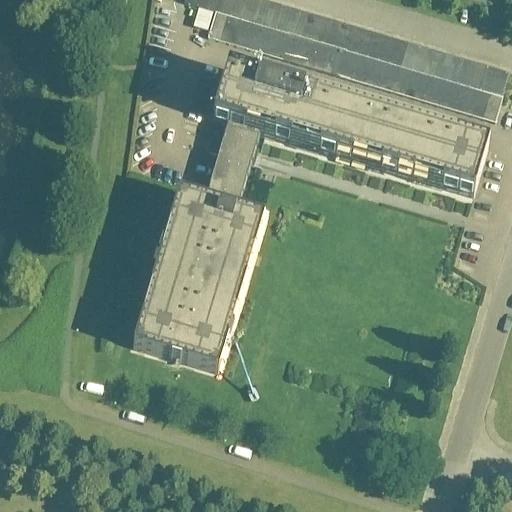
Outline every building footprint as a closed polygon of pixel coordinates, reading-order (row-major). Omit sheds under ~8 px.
[(210,0),(186,0),(184,6),(207,13),(210,0)] [(215,15),(218,16),(223,0),(210,0),(207,13),(215,15)] [(230,20),(235,0),(223,0),(218,16),(230,20)] [(241,23),(248,0),(235,0),(230,20),(241,23)] [(252,27),(260,2),(253,0),(248,0),(241,23),(252,27)] [(264,30),(271,5),(260,2),(252,27),(264,30)] [(275,33),(283,9),(271,5),(264,30),(275,33)] [(294,12),(283,9),(275,33),(286,37),(294,12)] [(193,30),(207,34),(212,16),(198,12),(193,30)] [(286,37),(298,40),(305,15),(294,12),(286,37)] [(252,27),(241,23),(230,20),(218,16),(215,15),(208,41),(245,52),(252,27)] [(309,44),(317,19),(305,15),(298,40),(309,44)] [(321,47),(328,22),(317,19),(309,44),(321,47)] [(332,50),(339,26),(328,22),(321,47),(332,50)] [(343,54),(351,29),(339,26),(332,50),(343,54)] [(252,27),(245,52),(256,55),(264,30),(252,27)] [(355,57),(362,32),(351,29),(343,54),(355,57)] [(264,30),(256,55),(268,59),(275,33),(264,30)] [(366,61),(374,36),(362,32),(355,57),(366,61)] [(275,33),(268,59),(279,62),(286,37),(275,33)] [(385,39),(374,36),(366,61),(377,64),(385,39)] [(286,37),(279,62),(291,65),(298,40),(286,37)] [(389,67),(396,42),(385,39),(377,64),(389,67)] [(298,40),(291,65),(302,69),(309,44),(298,40)] [(400,71),(408,46),(396,42),(389,67),(400,71)] [(309,44),(302,69),(313,72),(321,47),(309,44)] [(412,74),(419,49),(408,46),(400,71),(412,74)] [(321,47),(313,72),(325,75),(332,50),(321,47)] [(423,77),(430,53),(419,49),(412,74),(423,77)] [(332,50),(325,75),(336,79),(343,54),(332,50)] [(434,81),(442,56),(430,53),(423,77),(434,81)] [(343,54),(336,79),(347,82),(355,57),(343,54)] [(446,84),(453,59),(442,56),(434,81),(446,84)] [(355,57),(347,82),(359,86),(366,61),(355,57)] [(464,63),(453,59),(446,84),(457,88),(464,63)] [(366,61),(359,86),(370,89),(377,64),(366,61)] [(468,91),(476,66),(464,63),(457,88),(468,91)] [(377,64),(370,89),(382,92),(389,67),(377,64)] [(487,69),(476,66),(468,91),(480,94),(487,69)] [(389,67),(382,92),(393,96),(400,71),(389,67)] [(491,98),(498,73),(487,69),(480,94),(491,98)] [(400,71),(393,96),(404,99),(412,74),(400,71)] [(491,98),(502,101),(510,76),(498,73),(491,98)] [(412,74),(404,99),(415,102),(423,77),(412,74)] [(236,215),(250,168),(253,169),(255,161),(258,153),(255,152),(259,137),(473,200),(487,153),(227,75),(213,123),(228,127),(223,144),(213,141),(212,146),(209,156),(219,159),(205,206),(178,198),(133,351),(218,376),(263,223),(236,215)] [(423,77),(415,102),(427,106),(434,81),(423,77)] [(434,81),(427,106),(438,109),(446,84),(434,81)] [(446,84),(438,109),(450,113),(457,88),(446,84)] [(457,88),(450,113),(461,116),(468,91),(457,88)] [(468,91),(461,116),(472,119),(480,94),(468,91)] [(480,94),(472,119),(484,123),(491,98),(480,94)] [(491,98),(484,123),(495,126),(502,101),(491,98)]
